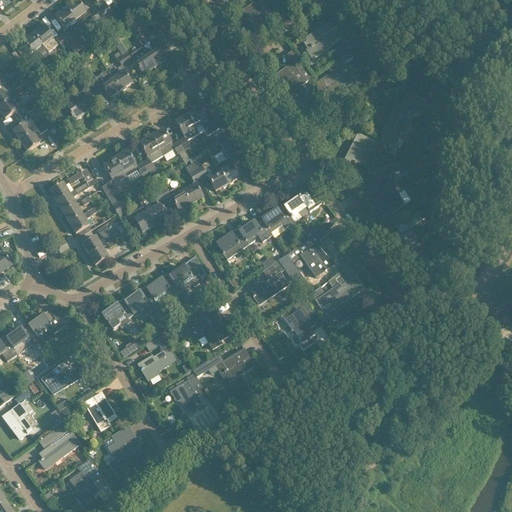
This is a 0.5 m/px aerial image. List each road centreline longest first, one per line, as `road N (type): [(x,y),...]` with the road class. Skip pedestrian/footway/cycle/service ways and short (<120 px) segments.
road 1 (residential): [(281,384),(401,304),(307,167)]
road 2 (residential): [(9,194),(229,55)]
road 3 (residential): [(298,156),(398,80),(348,0)]
road 4 (residential): [(171,456),(74,302)]
road 5 (residential): [(281,384),(189,233)]
road 6 (track): [(243,408),(325,430),(383,476)]
road 7 (residential): [(189,233),(307,167)]
road 8 (residential): [(74,302),(189,233)]
road 9 (residential): [(171,456),(281,384)]
road 10 (residential): [(241,74),(341,0)]
